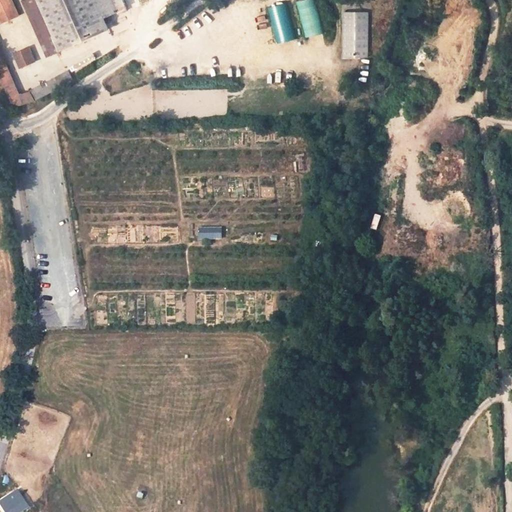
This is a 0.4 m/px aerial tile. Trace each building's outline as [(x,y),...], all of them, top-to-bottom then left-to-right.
[(12,0),(0,0),(0,22),(19,14),(12,0)] [(124,11),(119,0),(28,0),(52,54),(110,29),(106,19),(124,11)] [(297,0),(303,36),(320,33),(314,0),(297,0)] [(342,10),(342,57),(367,57),(367,10),(342,10)] [(30,46),(14,53),(20,68),(36,61),(30,46)] [(0,47),(0,75),(12,103),(19,106),(36,100),(74,79),(69,70),(22,93),(20,92),(0,47)] [(199,238),(221,238),(221,227),(199,227),(199,238)] [(22,502),(12,487),(0,495),(0,496),(10,511),(22,502)]
